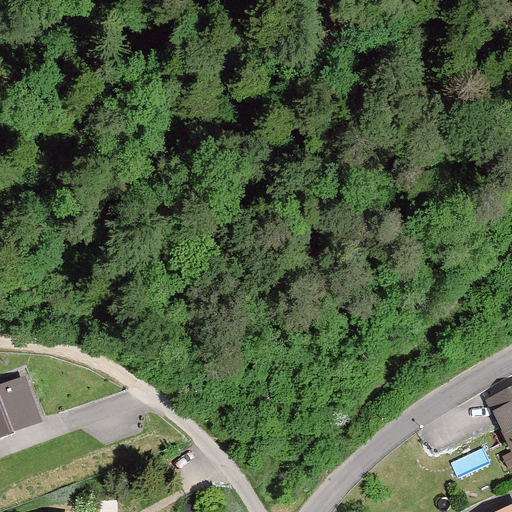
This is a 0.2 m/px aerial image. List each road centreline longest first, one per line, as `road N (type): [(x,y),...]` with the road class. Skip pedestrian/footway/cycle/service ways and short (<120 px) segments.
road 1 (unclassified): [(256,511),(200,434),(146,391),(67,351),(0,345)]
road 2 (tertiary): [(511,357),(383,441),(311,511)]
